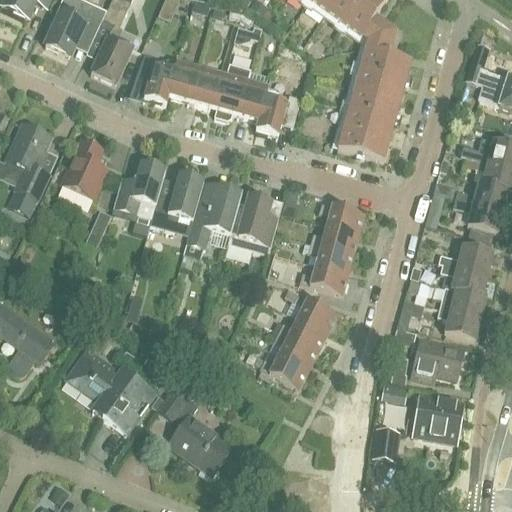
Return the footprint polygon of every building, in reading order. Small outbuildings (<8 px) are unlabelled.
[(27,23),(33,8),(45,13),(50,0),(5,0),(0,11),(27,23)] [(101,26),(111,3),(104,0),(100,0),(95,13),(80,6),(73,23),(60,17),(44,52),(68,63),(80,36),(94,42),(101,26)] [(112,0),(111,3),(101,26),(112,31),(90,79),(114,91),(131,53),(115,45),(121,34),(118,33),(130,6),(133,0),(112,0)] [(291,0),(301,6),(299,9),(310,16),(311,14),(333,30),(332,32),(343,40),(344,38),(359,48),(354,66),(352,66),(349,79),(352,80),(345,105),(342,104),(338,118),(341,119),(331,152),(336,154),(357,160),(365,162),(382,167),(410,67),(387,61),(394,36),(373,21),(387,2),(384,0),(291,0)] [(254,3),(249,12),(262,21),(262,20),(267,13),(268,12),(254,3)] [(240,23),(243,16),(230,13),(228,21),(240,23)] [(222,25),(224,18),(213,15),(211,22),(222,25)] [(243,16),(240,23),(249,30),(254,23),(243,16)] [(249,46),(250,44),(258,46),(261,34),(253,32),(252,36),(237,32),(233,47),(238,48),(249,46)] [(297,46),(294,50),(300,54),(303,50),(297,46)] [(487,53),(477,50),(466,86),(476,89),(487,53)] [(163,111),(166,102),(174,69),(165,66),(160,69),(159,74),(151,72),(153,63),(141,59),(131,88),(144,92),(141,104),(163,111)] [(174,69),(166,102),(186,108),(195,75),(174,69)] [(216,81),(195,75),(186,108),(214,116),(223,83),(216,81)] [(511,83),(486,75),(481,90),(477,104),(511,115),(511,83)] [(230,120),(235,122),(245,89),(223,83),(214,116),(212,123),(225,127),(228,125),(230,120)] [(265,95),(245,89),(235,122),(255,128),(265,95)] [(265,95),(255,128),(253,137),(275,143),(278,131),(290,134),(298,104),(286,101),(284,110),(276,108),(277,103),(275,98),(265,95)] [(22,131),(6,166),(19,173),(21,178),(15,191),(13,195),(15,196),(10,206),(8,212),(28,221),(35,205),(37,206),(49,180),(36,174),(44,155),(50,143),(22,130),(22,131)] [(459,160),(476,164),(511,173),(511,150),(480,143),(478,155),(462,151),(459,160)] [(93,205),(106,176),(95,171),(102,155),(81,146),(61,190),(98,207),(94,215),(94,214),(93,215),(94,215),(98,207),(93,205)] [(439,176),(441,177),(446,178),(449,166),(441,164),(439,176)] [(483,176),(480,187),(508,195),(511,196),(511,191),(511,173),(476,164),(473,173),(483,176)] [(118,191),(112,213),(110,221),(111,221),(113,213),(135,220),(151,224),(154,211),(157,203),(164,177),(138,170),(133,188),(120,185),(118,191)] [(192,226),(202,189),(202,188),(177,181),(170,207),(157,203),(154,211),(151,224),(149,231),(173,238),(178,222),(192,226)] [(432,198),(454,204),(502,216),(508,195),(480,187),(476,186),(473,199),(456,195),(457,193),(435,187),(432,198)] [(229,241),(238,208),(240,200),(202,189),(192,226),(185,249),(204,255),(210,235),(229,241)] [(287,194),(285,205),(295,208),(298,197),(287,194)] [(248,202),(246,210),(245,214),(238,212),(239,209),(238,208),(229,241),(226,250),(228,251),(230,241),(254,248),(252,257),(267,261),(278,224),(276,223),(274,229),(264,227),(269,208),(248,202)] [(497,238),(502,216),(454,204),(452,213),(469,217),(466,230),(469,231),(466,241),(490,247),(493,237),(497,238)] [(325,231),(358,241),(363,221),(320,209),(317,219),(328,222),(325,231)] [(95,254),(110,221),(99,216),(84,249),(95,254)] [(312,239),(309,248),(352,260),(358,241),(325,231),(322,242),(312,239)] [(437,268),(442,269),(446,270),(486,280),(491,260),(487,259),(490,247),(466,241),(464,251),(461,250),(458,264),(439,259),(437,268)] [(307,259),(317,262),(314,271),(347,280),(352,260),(309,248),(307,259)] [(0,258),(0,272),(4,274),(10,263),(0,258)] [(486,280),(446,270),(442,269),(439,277),(453,281),(450,295),(480,302),(486,280)] [(341,301),(347,280),(314,271),(311,281),(301,278),(298,289),(341,301)] [(409,283),(411,284),(417,286),(421,274),(412,271),(409,283)] [(258,282),(250,280),(248,289),(255,291),(258,282)] [(87,283),(83,296),(96,300),(100,288),(87,283)] [(405,295),(408,296),(415,298),(418,286),(409,283),(405,295)] [(439,313),(479,323),(484,303),(480,302),(450,295),(444,293),(439,313)] [(296,324),(326,339),(335,320),(305,305),(296,301),(297,298),(288,294),(284,303),(293,307),(291,310),(300,315),(296,324)] [(125,322),(136,325),(142,304),(131,301),(125,322)] [(395,333),(405,336),(412,308),(403,305),(395,333)] [(18,354),(7,370),(6,371),(5,375),(5,377),(7,381),(9,383),(12,385),(15,386),(18,385),(21,384),(24,382),(35,366),(39,369),(54,348),(0,308),(0,343),(1,342),(18,354)] [(479,323),(439,313),(437,322),(446,324),(443,337),(473,345),(479,323)] [(282,329),(277,337),(317,357),(326,339),(296,324),(291,334),(282,329)] [(273,347),(282,352),(278,360),(308,376),(317,357),(277,337),(273,347)] [(415,367),(411,382),(430,387),(432,379),(454,384),(457,373),(460,357),(456,356),(419,347),(415,367)] [(125,440),(155,398),(122,374),(119,378),(87,355),(66,385),(98,407),(92,417),(125,440)] [(308,376),(278,360),(273,370),(264,365),(259,375),(298,395),(308,376)] [(178,385),(172,394),(157,416),(181,433),(168,451),(211,481),(231,452),(189,422),(197,410),(188,403),(193,396),(178,385)] [(384,390),(381,405),(400,408),(403,393),(384,390)] [(418,401),(411,442),(456,450),(463,408),(418,401)] [(397,438),(376,435),(372,464),(393,467),(397,438)] [(421,491),(403,488),(399,510),(420,500),(421,491)]
